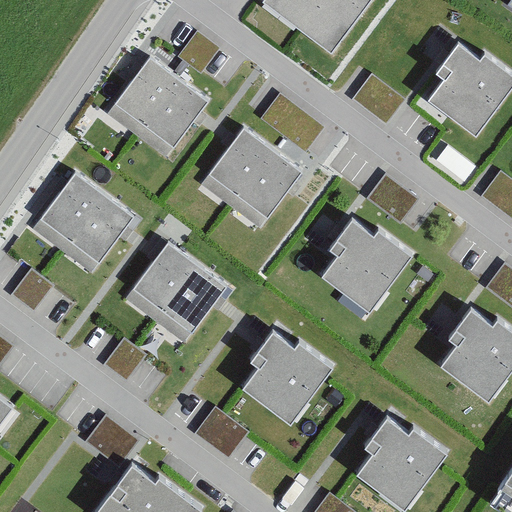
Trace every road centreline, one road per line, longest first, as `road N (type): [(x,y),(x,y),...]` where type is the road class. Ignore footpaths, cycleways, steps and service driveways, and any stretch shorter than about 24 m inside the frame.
road 1 (residential): [(189,0),(511,241)]
road 2 (residential): [(0,314),(269,511)]
road 3 (residential): [(122,0),(0,179)]
